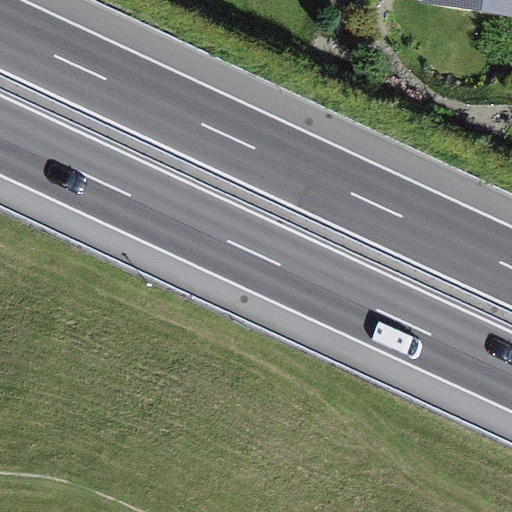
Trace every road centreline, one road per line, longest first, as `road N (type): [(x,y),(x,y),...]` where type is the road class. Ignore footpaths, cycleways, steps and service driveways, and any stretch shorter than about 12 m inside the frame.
road 1 (motorway): [(511,258),(0,21)]
road 2 (motorway): [(0,129),(511,364)]
